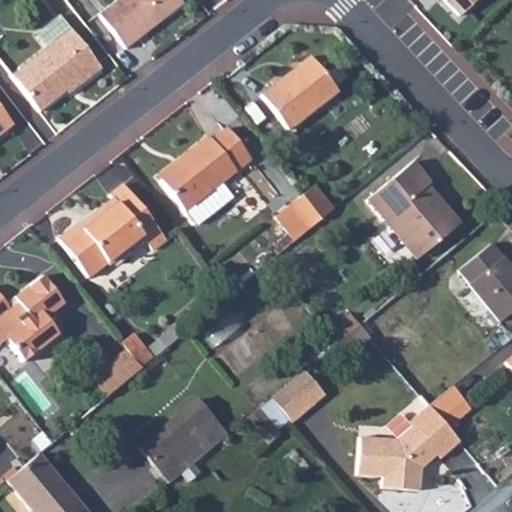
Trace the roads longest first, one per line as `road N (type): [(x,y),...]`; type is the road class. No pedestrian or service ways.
road 1 (residential): [(0,213),(268,3),(282,0)]
road 2 (residential): [(329,0),(346,5),(511,182)]
